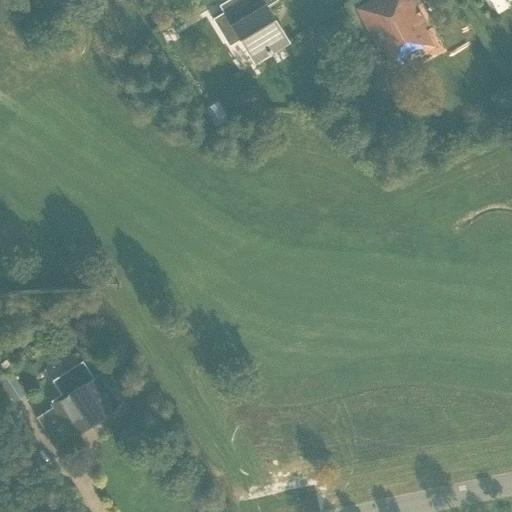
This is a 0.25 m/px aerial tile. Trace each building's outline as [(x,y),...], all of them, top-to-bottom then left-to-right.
[(228,0),(219,6),(223,12),(213,18),(214,19),(215,19),(230,44),(241,37),(255,61),(288,41),(267,6),(276,0),(228,0)] [(371,0),(357,8),(381,52),(384,50),(388,57),(384,59),(392,73),(419,59),(417,56),(435,46),(425,28),(428,26),(413,0),(371,0)] [(407,152),(395,129),(381,136),(393,159),(407,152)] [(119,386),(108,368),(94,377),(83,360),(63,373),(73,390),(53,403),(55,405),(37,417),(55,445),(73,433),(74,435),(122,404),(112,390),(119,386)] [(7,366),(0,371),(0,380),(14,402),(25,394),(7,366)]
